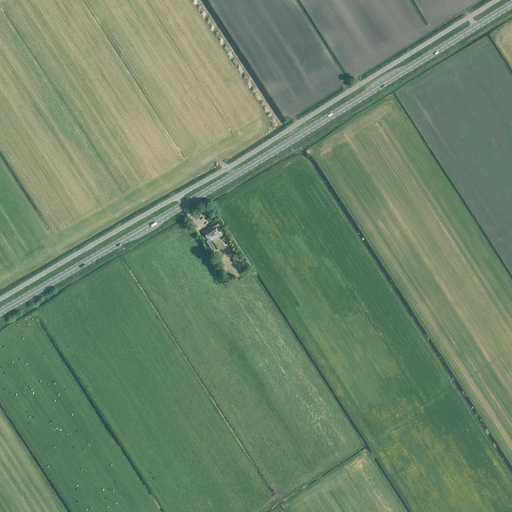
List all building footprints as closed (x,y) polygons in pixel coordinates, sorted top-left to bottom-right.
[(199,226),(207,222),(203,215),(196,219),(199,226)] [(211,224),(212,226),(203,232),(208,239),(219,232),(216,229),(220,226),(216,221),(211,224)] [(215,249),(209,239),(204,243),(210,252),(215,249)] [(231,253),(226,241),(223,242),(229,254),(231,253)] [(244,266),(246,269),(248,268),(246,265),(247,264),(241,255),(237,258),(235,256),(232,258),(234,260),(233,260),(239,269),(244,266)]
